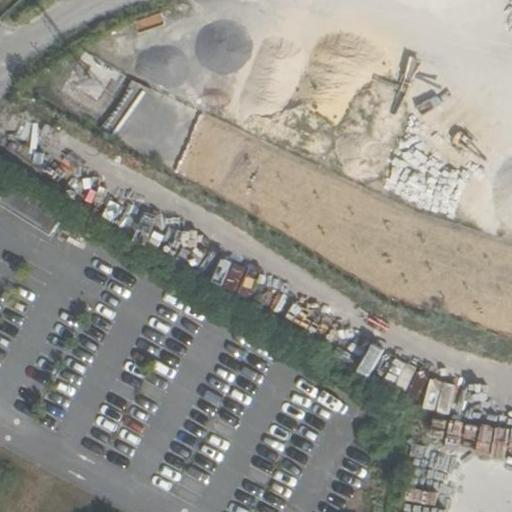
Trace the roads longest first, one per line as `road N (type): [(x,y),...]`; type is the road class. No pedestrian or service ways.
road 1 (unclassified): [(0,69),(92,0),(299,0),(511,52)]
road 2 (unknown): [(62,460),(152,284)]
road 3 (unknown): [(0,420),(88,244)]
road 4 (unknown): [(133,498),(220,327)]
road 5 (unknown): [(207,511),(291,370)]
